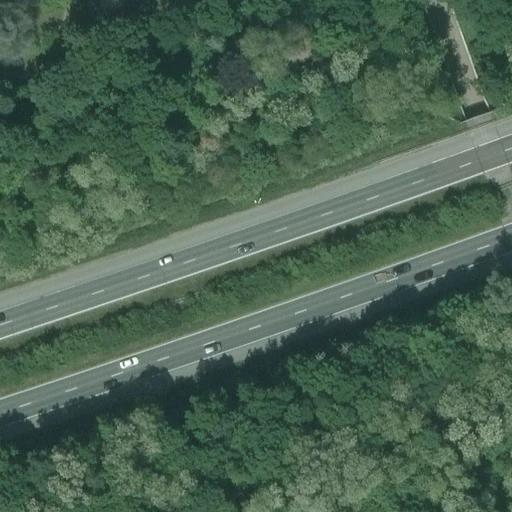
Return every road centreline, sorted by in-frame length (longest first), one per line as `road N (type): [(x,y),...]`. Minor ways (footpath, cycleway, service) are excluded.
road 1 (motorway): [(511,149),(0,325)]
road 2 (motorway): [(0,414),(511,238)]
